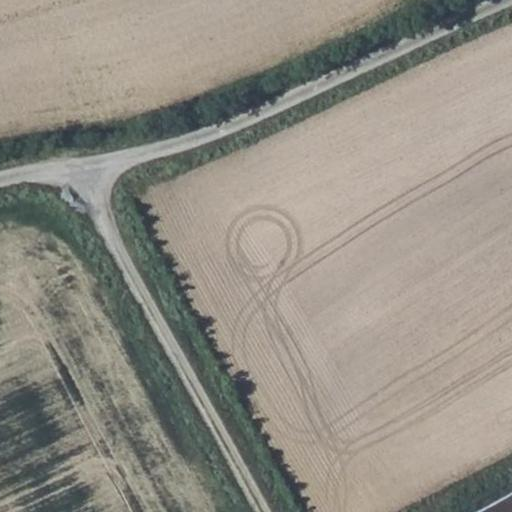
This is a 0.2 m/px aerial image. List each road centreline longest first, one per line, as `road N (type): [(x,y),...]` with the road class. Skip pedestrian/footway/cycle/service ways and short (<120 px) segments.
road 1 (track): [(502,0),(220,128),(75,164)]
road 2 (track): [(75,164),(261,511)]
